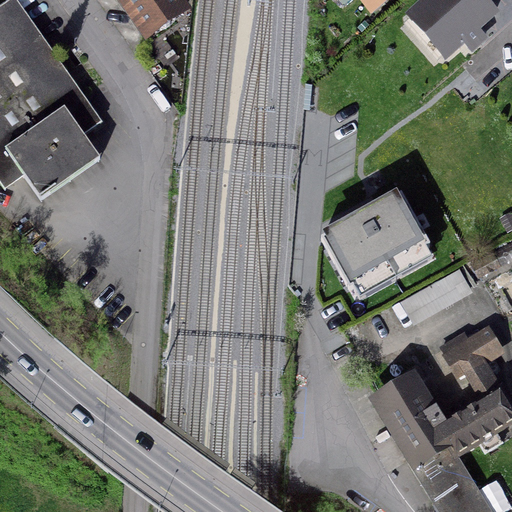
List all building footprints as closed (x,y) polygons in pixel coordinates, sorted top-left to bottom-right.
[(120,0),(147,37),(159,29),(164,30),(168,27),(169,22),(181,14),(171,0),(120,0)] [(479,0),(430,0),(409,19),(444,59),(462,43),(470,51),(482,41),(474,32),(493,16),(479,0)] [(76,105),(83,100),(13,1),(0,9),(0,158),(5,155),(22,180),(81,139),(93,130),(76,105)] [(351,292),(429,248),(400,197),(372,213),(322,241),(351,292)] [(416,327),(472,295),(460,274),(404,307),(416,327)] [(511,413),(481,364),(508,347),(497,329),(469,346),(464,337),(440,351),(457,379),(463,375),(480,404),(467,412),(464,407),(455,413),(458,418),(444,426),(432,406),(426,409),(410,382),(377,402),(415,467),(441,511),(486,511),(454,459),(477,446),(484,456),(500,446),(494,435),(511,424),(511,413)]
